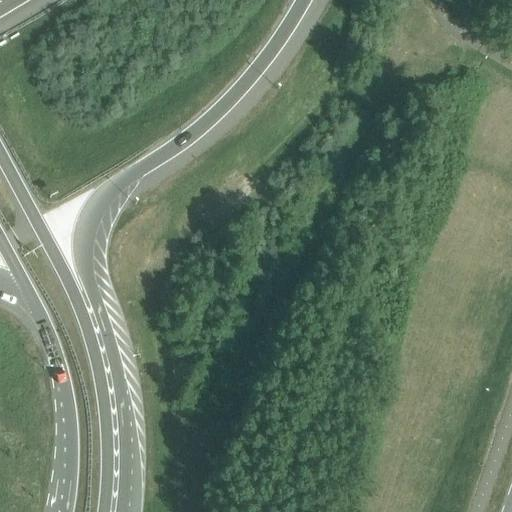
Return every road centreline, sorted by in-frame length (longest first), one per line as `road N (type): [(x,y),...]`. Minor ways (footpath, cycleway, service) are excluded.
road 1 (motorway): [(89,290),(81,242),(103,196),(218,112),(302,0)]
road 2 (primary): [(122,511),(124,426),(109,343),(89,290)]
road 3 (primary): [(102,511),(101,394),(74,294)]
road 4 (primary): [(30,298),(68,406),(66,511)]
road 5 (primary): [(74,294),(0,152)]
